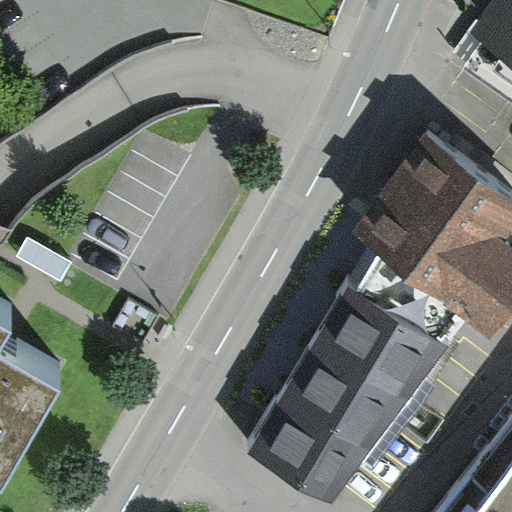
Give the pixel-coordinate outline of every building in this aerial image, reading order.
[(511,0),(490,0),(473,25),(511,52),(511,0)] [(352,231),(490,321),(511,288),(511,240),(501,232),(511,217),(511,181),(423,125),(352,231)] [(0,213),(0,234),(7,237),(14,218),(0,213)] [(441,339),(350,283),(244,441),(331,492),(441,339)] [(0,457),(53,361),(0,331),(0,314),(8,301),(0,296),(0,457)] [(511,511),(511,437),(453,511),(511,511)]
